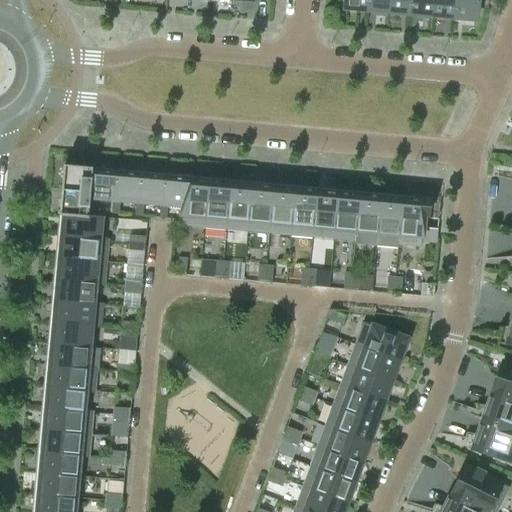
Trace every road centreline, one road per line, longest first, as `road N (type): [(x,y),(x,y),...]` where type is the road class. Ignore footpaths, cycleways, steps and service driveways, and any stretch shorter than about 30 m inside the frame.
road 1 (residential): [(33,93),(109,101),(151,121),(471,150)]
road 2 (residential): [(471,150),(453,344),(381,511)]
road 3 (residential): [(298,60),(157,48),(102,60),(35,53)]
road 4 (residential): [(298,60),(497,78)]
